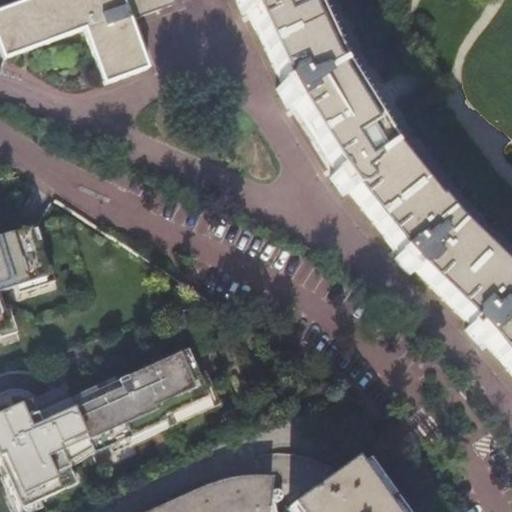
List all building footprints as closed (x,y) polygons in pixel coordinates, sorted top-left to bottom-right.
[(32,0),(0,12),(0,51),(3,60),(84,31),(105,85),(146,71),(129,23),(175,6),(172,0),(32,0)] [(234,0),(242,18),(248,16),(282,87),(276,91),(286,109),(294,105),(336,173),(329,178),(342,196),(349,191),(400,254),(394,260),(408,276),(414,271),(471,326),(466,331),(478,346),(485,341),(511,375),(511,268),(458,218),(436,191),(394,139),(348,64),(320,5),(318,0),(234,0)] [(0,339),(22,333),(10,290),(58,276),(39,214),(0,225),(0,339)] [(9,412),(0,415),(0,465),(20,510),(74,487),(62,460),(88,449),(91,456),(164,424),(162,420),(208,400),(186,352),(117,384),(111,387),(110,388),(109,389),(109,390),(109,391),(109,392),(71,409),(65,395),(39,408),(37,407),(35,407),(34,408),(33,408),(32,409),(31,410),(31,411),(30,411),(30,412),(30,413),(30,414),(14,422),(9,412)] [(94,390),(68,402),(71,409),(109,392),(109,391),(109,390),(109,389),(110,388),(111,387),(117,384),(115,379),(93,388),(94,390)] [(29,403),(9,412),(14,422),(30,414),(30,413),(30,412),(30,411),(31,411),(31,410),(29,403)] [(395,511),(359,460),(289,507),(292,511),(395,511)] [(267,511),(271,479),(257,479),(243,481),(229,484),(216,489),(203,495),(199,489),(150,511),(267,511)]
